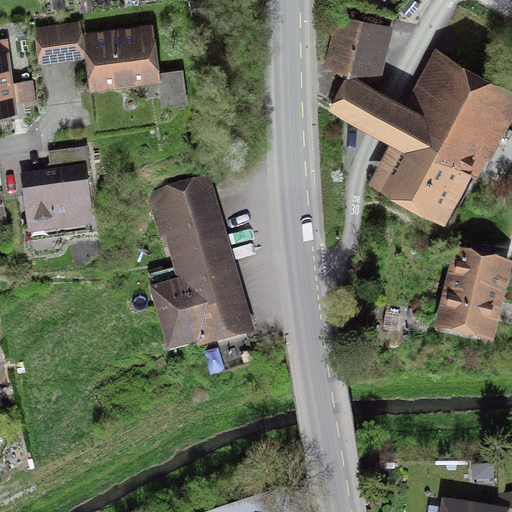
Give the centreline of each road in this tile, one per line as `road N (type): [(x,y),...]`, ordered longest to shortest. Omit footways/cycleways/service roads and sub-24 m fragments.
road 1 (residential): [(304,287),(345,245),(361,164),(446,0)]
road 2 (primary): [(304,287),(290,0)]
road 3 (primary): [(339,511),(304,287)]
road 4 (track): [(511,248),(453,240),(355,187)]
